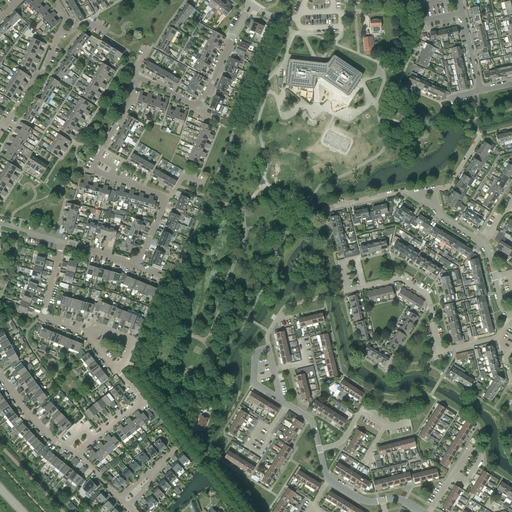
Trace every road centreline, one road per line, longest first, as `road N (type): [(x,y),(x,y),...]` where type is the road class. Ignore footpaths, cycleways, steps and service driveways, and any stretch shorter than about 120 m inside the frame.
road 1 (residential): [(281,399),(267,337),(296,304),(397,279),(429,299),(438,350),(498,336)]
road 2 (residential): [(135,77),(197,108),(250,4)]
road 3 (residential): [(135,77),(90,169),(163,197)]
road 4 (residential): [(56,0),(65,17),(43,70),(0,125)]
road 5 (residential): [(89,333),(43,315),(61,241)]
